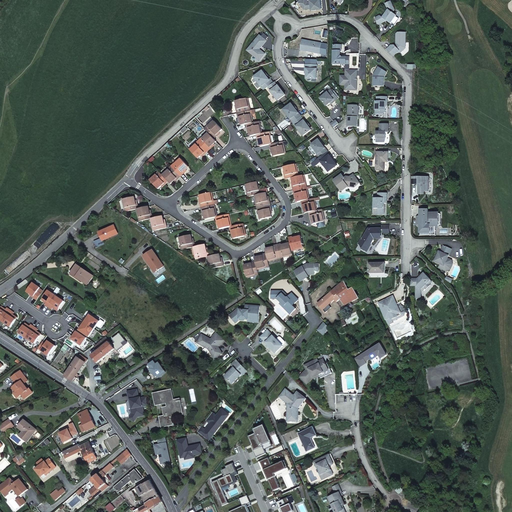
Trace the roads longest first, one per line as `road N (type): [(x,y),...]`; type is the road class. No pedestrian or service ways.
road 1 (residential): [(296,26),(342,19),(361,29),(407,82),(405,275),(397,293)]
road 2 (residential): [(165,206),(234,254),(280,227),(285,197),(245,145),(227,150)]
road 3 (residential): [(135,182),(143,161),(228,79),(242,36),(271,8)]
road 4 (residential): [(172,507),(311,345)]
road 5 (residential): [(1,290),(135,182)]
road 6 (tertiary): [(129,443),(95,400),(0,337)]
road 7 (residential): [(282,35),(280,61),(290,79),(340,145),(351,138)]
